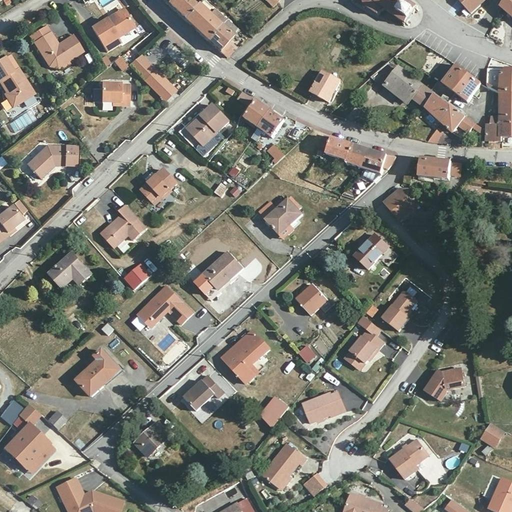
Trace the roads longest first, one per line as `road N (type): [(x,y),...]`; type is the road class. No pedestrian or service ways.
road 1 (residential): [(371,198),(97,452),(166,511)]
road 2 (residential): [(339,460),(451,308),(440,265),(371,198)]
road 3 (residential): [(221,65),(0,287)]
road 4 (tertiary): [(227,70),(294,110),(409,147)]
road 5 (unclassified): [(227,70),(285,18),(322,0)]
